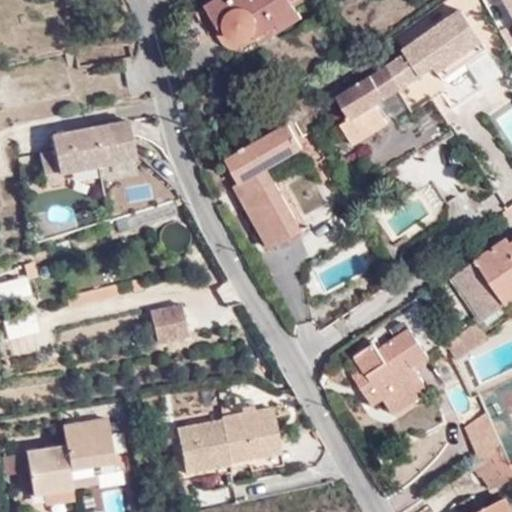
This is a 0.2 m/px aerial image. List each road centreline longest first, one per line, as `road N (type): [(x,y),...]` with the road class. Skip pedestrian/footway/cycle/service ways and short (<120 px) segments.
road 1 (residential): [(138,0),(197,199),(350,467)]
road 2 (unknown): [(300,381),(511,200)]
road 3 (residential): [(195,500),(350,467)]
